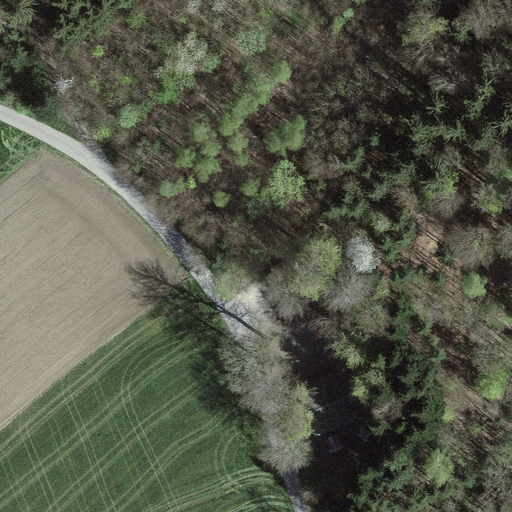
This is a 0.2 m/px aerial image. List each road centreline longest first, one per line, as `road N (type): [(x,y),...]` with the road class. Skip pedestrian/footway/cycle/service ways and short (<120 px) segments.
road 1 (residential): [(0,112),(105,171),(199,269),(240,339),(299,511)]
road 2 (track): [(227,312),(511,74)]
road 3 (track): [(105,171),(46,53),(32,0)]
